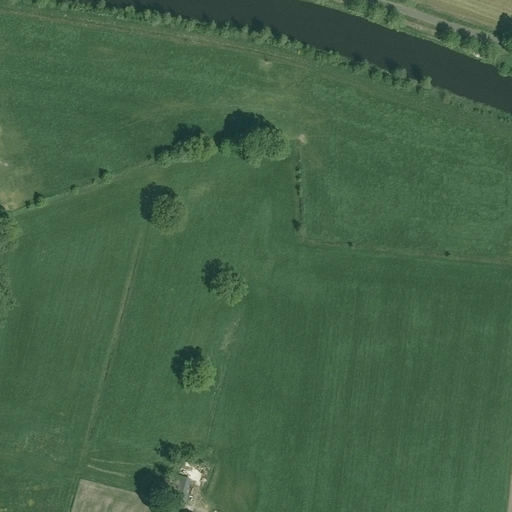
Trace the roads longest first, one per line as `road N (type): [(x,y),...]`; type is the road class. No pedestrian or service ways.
road 1 (track): [(511,133),(289,58),(0,5)]
road 2 (unclassified): [(511,50),(368,0)]
